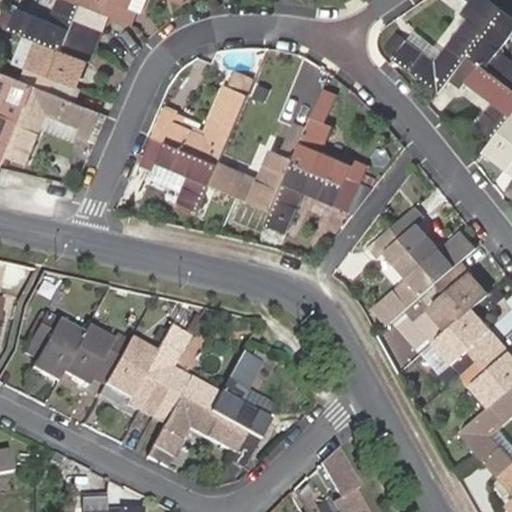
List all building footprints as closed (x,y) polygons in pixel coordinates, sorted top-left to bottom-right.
[(96,144),(108,116),(70,100),(51,92),(56,80),(75,87),(86,60),(90,61),(110,17),(133,26),(138,13),(129,9),(133,0),(183,0),(187,1),(187,0),(57,0),(49,21),(17,8),(9,29),(37,41),(21,81),(0,72),(0,95),(4,97),(0,106),(0,143),(7,147),(4,154),(27,164),(47,115),(80,128),(77,137),(96,144)] [(435,61),(408,41),(398,32),(384,51),(440,94),(450,83),(461,91),(467,84),(493,104),(477,125),(494,140),(484,154),(511,176),(511,187),(511,188),(511,61),(499,52),(511,35),(511,17),(489,0),(471,0),(460,15),(467,20),(440,54),(435,61)] [(414,34),(408,41),(435,61),(440,54),(414,34)] [(51,92),(70,100),(75,87),(56,80),(51,92)] [(140,166),(152,172),(155,163),(187,176),(180,190),(175,203),(197,212),(208,186),(269,213),(263,227),(285,237),(305,192),(350,212),(362,183),(349,177),(354,165),(324,152),(335,124),(328,122),(339,95),(324,89),(306,130),(294,124),(281,153),(273,149),(258,183),(218,165),(249,94),(228,86),(205,136),(174,122),(177,114),(164,108),(140,166)] [(155,163),(152,172),(150,176),(180,190),(187,176),(155,163)] [(413,208),(366,249),(375,260),(382,254),(404,280),(370,310),(385,328),(437,283),(445,293),(426,310),(445,331),(431,343),(452,366),(468,351),(486,372),(470,386),(489,409),(460,435),(511,495),(511,501),(509,504),(511,507),(511,460),(492,438),(511,420),(511,346),(476,305),(488,294),(461,262),(477,248),(463,231),(439,251),(416,226),(424,219),(413,208)] [(128,399),(126,404),(163,425),(150,447),(171,457),(187,427),(235,454),(231,462),(244,469),(269,422),(240,406),(262,364),(242,353),(219,394),(172,367),(188,337),(170,326),(153,354),(128,340),(123,348),(117,359),(106,353),(111,342),(87,328),(81,338),(56,323),(52,331),(41,324),(24,352),(36,358),(31,367),(57,382),(61,373),(86,387),(91,378),(102,385),(128,399)] [(117,359),(123,348),(111,342),(106,353),(117,359)] [(122,410),(126,404),(128,399),(102,385),(97,395),(122,410)] [(171,457),(150,447),(145,458),(165,468),(171,457)] [(358,487),(336,448),(321,463),(326,472),(339,464),(353,490),(358,487)] [(0,475),(13,473),(10,451),(0,452),(0,475)] [(365,511),(353,490),(339,464),(326,472),(340,499),(334,503),(339,511),(365,511)] [(104,499),(105,509),(141,507),(141,497),(112,482),(104,499)]
